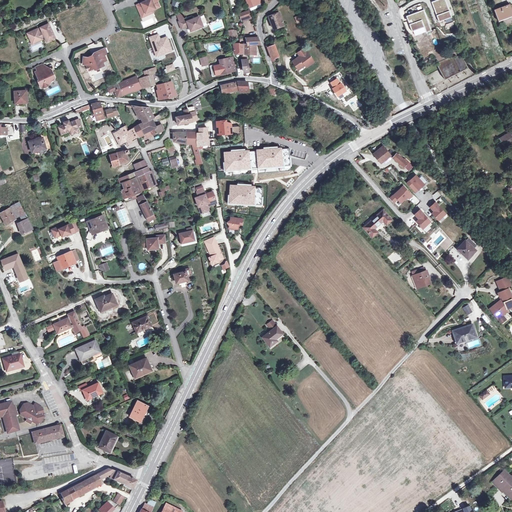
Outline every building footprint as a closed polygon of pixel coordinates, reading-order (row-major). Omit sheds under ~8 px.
[(137,5),(141,13),(145,11),(146,13),(152,10),(159,7),(156,0),(152,2),(151,0),(148,0),(144,2),(137,5)] [(452,18),(445,0),(438,0),(432,2),(439,22),(452,18)] [(507,14),(511,12),(511,8),(510,4),(495,11),(498,20),(506,17),(504,13),(506,12),(507,14)] [(249,10),(243,13),(245,20),(252,17),(249,10)] [(273,29),(283,25),(279,12),(277,13),(276,10),(270,12),(271,15),(268,16),(273,29)] [(412,31),(424,27),(426,33),(431,31),(424,10),(406,16),(408,21),(411,20),(412,23),(409,24),(412,31)] [(188,24),(188,26),(191,31),(203,26),(199,16),(192,19),(191,17),(178,22),(179,23),(180,28),(181,29),(186,27),(185,25),(188,24)] [(49,24),(27,33),(30,40),(31,40),(34,38),(36,42),(42,39),(41,37),(44,36),(47,41),(55,38),(52,31),(49,24)] [(236,36),(235,30),(232,30),(228,31),(230,40),(233,39),(233,37),(236,36)] [(158,35),(151,37),(157,55),(171,50),(167,38),(160,40),(158,35)] [(244,44),(238,44),(239,43),(233,44),(234,53),(243,54),(256,54),(256,44),(260,44),(258,37),(246,38),(247,44),(244,44)] [(267,47),(271,59),(274,58),(278,56),(274,44),(267,47)] [(434,61),(445,80),(460,72),(468,68),(463,58),(466,56),(463,46),(434,61)] [(300,56),(292,61),(297,68),(304,63),(305,65),(307,67),(314,61),(304,48),(298,52),(300,56)] [(95,55),(88,58),(83,57),(83,65),(86,65),(89,71),(94,69),(94,70),(100,68),(99,66),(101,65),(103,63),(107,61),(104,55),(102,50),(94,53),(95,55)] [(235,70),(232,57),(219,59),(222,73),(235,70)] [(37,71),(35,72),(37,77),(39,76),(40,79),(38,80),(41,88),(49,84),(51,81),(53,80),(54,77),(53,75),(51,75),(50,71),(48,71),(46,67),(43,68),(37,71)] [(149,75),(148,70),(144,71),(145,76),(143,77),(146,86),(154,83),(151,74),(149,75)] [(136,76),(118,84),(120,88),(122,94),(123,94),(123,95),(136,89),(137,90),(141,89),(136,76)] [(337,96),(346,91),(341,83),(340,84),(337,78),(331,82),(334,88),(333,88),(337,96)] [(248,91),(247,82),(237,82),(221,86),(222,93),(239,90),(248,91)] [(157,90),(160,99),(176,95),(174,89),(173,89),(173,86),(169,87),(168,83),(158,85),(159,90),(157,90)] [(118,84),(107,88),(109,93),(114,91),(117,98),(123,95),(123,94),(122,94),(120,88),(118,84)] [(278,91),(269,87),(267,92),(276,96),(278,91)] [(27,102),(27,90),(14,91),(15,103),(27,102)] [(91,104),(89,105),(90,107),(91,107),(91,108),(92,107),(95,115),(98,114),(99,119),(105,118),(100,101),(91,104)] [(127,131),(124,126),(119,129),(127,144),(131,142),(133,139),(137,136),(138,138),(144,134),(146,138),(158,133),(162,131),(161,131),(164,130),(162,124),(160,125),(156,127),(153,121),(161,117),(159,114),(153,117),(148,108),(132,105),(133,108),(136,114),(139,112),(141,118),(142,119),(144,122),(139,125),(134,127),(128,130),(127,131)] [(193,106),(187,107),(187,109),(183,110),(184,115),(176,117),(178,125),(192,122),(197,119),(193,106)] [(64,122),(64,124),(58,126),(61,135),(70,131),(71,135),(79,132),(77,128),(81,127),(78,119),(69,122),(68,120),(64,122)] [(240,126),(231,127),(231,123),(227,122),(226,119),(216,121),(218,135),(240,133),(240,126)] [(184,132),(173,132),(173,138),(174,140),(185,142),(192,143),(192,146),(191,145),(195,159),(196,164),(202,163),(202,162),(199,153),(197,146),(202,145),(208,144),(208,143),(207,128),(198,128),(198,130),(199,131),(199,132),(196,132),(186,132),(184,132)] [(500,139),(505,147),(511,142),(511,134),(511,132),(500,139)] [(41,142),(39,138),(39,137),(35,138),(36,139),(29,141),(32,152),(45,148),(43,142),(41,142)] [(232,151),(225,151),(226,174),(291,170),(289,147),(282,148),(282,146),(278,147),(264,147),(264,149),(250,150),(250,148),(246,149),(232,149),(232,151)] [(380,163),(389,156),(382,147),(373,154),(380,163)] [(112,167),(120,164),(119,161),(127,159),(126,154),(129,152),(128,149),(116,153),(111,154),(112,159),(110,159),(112,167)] [(403,166),(407,162),(403,158),(402,159),(396,154),(392,158),(403,167),(403,166)] [(178,166),(175,156),(169,158),(171,166),(172,168),(175,167),(178,166)] [(138,176),(150,172),(144,160),(134,165),(137,171),(128,175),(118,179),(120,183),(122,183),(130,179),(135,177),(136,177),(138,176)] [(407,162),(403,166),(408,171),(412,167),(407,162)] [(150,172),(138,176),(143,189),(156,183),(152,171),(150,172)] [(415,175),(407,183),(415,192),(424,184),(415,175)] [(121,190),(124,197),(135,193),(140,191),(135,177),(130,179),(122,183),(125,189),(121,190)] [(256,204),(262,205),(263,188),(256,188),(256,186),(252,186),(238,185),(231,185),(230,202),(236,203),(256,204)] [(169,189),(169,186),(163,187),(159,188),(160,191),(158,192),(159,196),(165,195),(164,193),(164,191),(169,189)] [(403,186),(389,198),(393,202),(397,199),(400,203),(407,197),(408,199),(412,196),(403,186)] [(204,190),(195,192),(196,197),(195,198),(201,214),(209,210),(207,204),(209,203),(216,201),(213,192),(205,195),(204,190)] [(135,193),(124,197),(124,199),(126,202),(136,198),(135,193)] [(144,195),(137,198),(140,205),(141,205),(147,202),(144,195)] [(12,204),(9,199),(2,203),(4,206),(6,205),(7,207),(12,204)] [(19,215),(24,212),(19,202),(11,206),(16,217),(19,215)] [(154,215),(147,202),(141,205),(143,209),(146,214),(147,218),(154,215)] [(438,220),(445,214),(435,202),(430,207),(433,210),(434,210),(435,211),(434,212),(432,213),(438,220)] [(0,213),(6,224),(15,218),(9,207),(5,210),(0,212),(0,213)] [(371,237),(377,233),(382,227),(386,225),(391,220),(382,210),(362,227),(371,237)] [(426,224),(429,221),(419,210),(414,215),(418,219),(416,222),(419,225),(418,225),(422,229),(427,224),(426,224)] [(24,212),(19,215),(21,221),(27,218),(24,212)] [(102,215),(87,221),(88,223),(90,228),(92,232),(96,231),(107,226),(102,215)] [(32,229),(27,218),(21,221),(18,222),(22,233),(32,229)] [(244,220),(231,218),(230,221),(227,224),(230,227),(229,230),(232,230),(238,231),(238,227),(243,228),(244,220)] [(58,226),(51,229),(55,237),(61,234),(62,236),(66,234),(70,232),(71,234),(75,232),(71,223),(59,229),(58,226)] [(90,228),(87,237),(93,239),(96,231),(92,232),(90,228)] [(466,232),(474,239),(477,236),(473,233),(471,231),(469,229),(468,230),(466,232)] [(194,230),(179,234),(182,246),(196,242),(194,230)] [(157,238),(142,239),(142,247),(147,247),(147,249),(158,248),(158,243),(165,243),(164,235),(157,236),(157,238)] [(468,238),(466,241),(474,248),(476,246),(468,238)] [(474,248),(466,241),(465,240),(456,249),(467,260),(476,251),(474,248)] [(224,259),(216,242),(207,246),(212,258),(210,259),(213,266),(220,263),(219,261),(224,259)] [(36,249),(32,251),(37,261),(41,259),(36,249)] [(75,262),(75,261),(79,260),(74,250),(57,257),(61,268),(75,262)] [(19,281),(28,278),(17,253),(1,260),(4,270),(13,266),(19,281)] [(180,284),(185,283),(185,281),(188,280),(187,276),(191,275),(189,268),(186,269),(186,272),(174,274),(176,282),(180,282),(180,284)] [(430,282),(426,271),(419,274),(412,277),(415,286),(416,288),(420,286),(430,282)] [(507,285),(504,278),(495,282),(500,292),(508,289),(508,288),(511,286),(511,284),(507,285)] [(489,309),(493,314),(495,313),(499,317),(501,316),(507,311),(506,309),(511,307),(511,301),(511,299),(511,298),(511,297),(508,289),(500,292),(499,293),(503,300),(500,302),(499,301),(489,309)] [(105,307),(105,309),(116,304),(112,293),(104,297),(103,295),(95,299),(100,309),(105,307)] [(74,328),(80,326),(74,311),(68,314),(69,318),(68,318),(53,324),(57,333),(72,326),(73,325),(74,328)] [(147,316),(132,323),(137,332),(151,326),(159,322),(154,313),(147,316)] [(495,313),(493,314),(501,323),(504,320),(501,316),(499,317),(495,313)] [(271,331),(276,326),(273,321),(267,326),(271,331)] [(456,343),(476,337),(472,324),(452,331),(456,343)] [(272,341),(275,339),(282,333),(276,326),(271,331),(262,338),(269,347),(273,343),(272,341)] [(91,353),(99,349),(95,340),(75,349),(81,360),(92,355),(91,353)] [(16,366),(22,364),(20,355),(19,355),(18,351),(11,353),(12,357),(3,359),(6,371),(16,369),(16,366)] [(144,372),(151,368),(146,358),(130,365),(135,377),(145,373),(144,372)] [(88,387),(86,384),(86,383),(79,386),(81,390),(83,390),(86,398),(94,395),(95,396),(103,392),(98,382),(97,383),(88,387)] [(480,396),(482,400),(489,394),(486,391),(480,396)] [(145,412),(148,406),(138,401),(130,416),(139,421),(144,412),(145,412)] [(15,415),(12,406),(11,402),(0,404),(0,417),(3,417),(8,433),(19,430),(15,415)] [(20,410),(21,415),(27,418),(27,419),(30,422),(32,421),(35,424),(40,422),(43,416),(42,416),(43,413),(42,408),(34,403),(33,406),(27,403),(23,404),(20,410)] [(63,436),(60,425),(32,432),(35,444),(63,436)] [(106,431),(98,447),(109,452),(117,436),(106,431)] [(62,498),(62,499),(66,507),(69,504),(68,502),(73,500),(72,499),(101,483),(99,480),(109,474),(110,475),(109,478),(132,489),(136,480),(127,476),(116,471),(107,469),(60,493),(62,498)] [(504,490),(511,497),(511,495),(511,475),(510,477),(504,470),(492,482),(499,489),(500,490),(502,492),(504,490)] [(504,490),(502,492),(508,499),(511,497),(504,490)] [(110,511),(118,504),(119,505),(124,498),(117,494),(113,501),(110,499),(99,510),(101,511),(110,511)] [(144,503),(141,509),(147,511),(150,511),(155,502),(149,500),(147,505),(144,503)]
